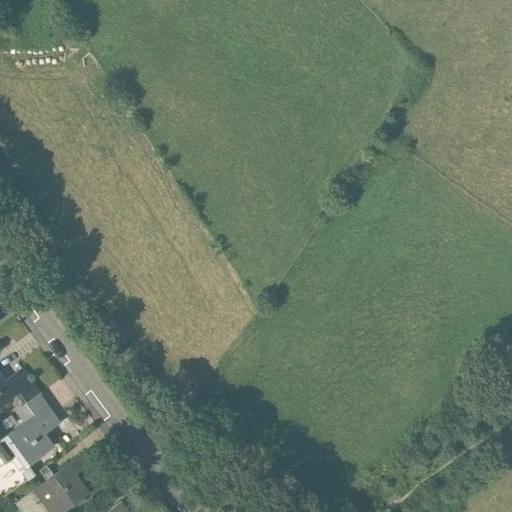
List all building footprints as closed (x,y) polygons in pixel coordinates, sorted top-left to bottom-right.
[(0,407),(17,395),(25,405),(41,394),(23,369),(5,382),(0,375),(0,407)] [(61,422),(41,394),(25,405),(34,418),(26,424),(0,442),(0,467),(11,460),(20,473),(55,448),(44,434),(61,422)] [(17,411),(26,424),(34,418),(25,405),(17,411)] [(46,479),(33,488),(49,511),(60,511),(89,492),(74,471),(91,459),(85,451),(53,474),(46,479)] [(38,469),(46,479),(53,474),(46,463),(38,469)] [(22,511),(49,511),(33,488),(15,501),(22,511)] [(129,511),(121,500),(105,511),(129,511)]
